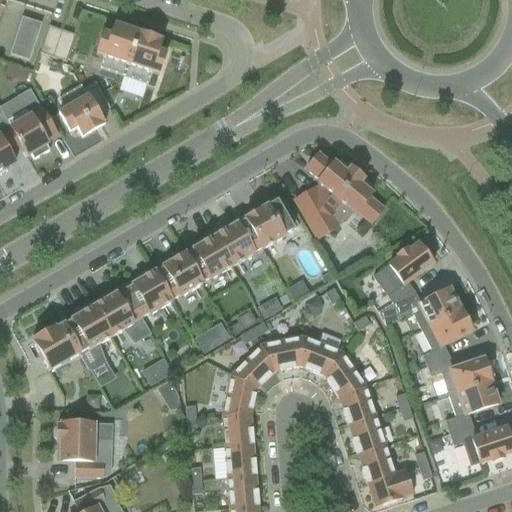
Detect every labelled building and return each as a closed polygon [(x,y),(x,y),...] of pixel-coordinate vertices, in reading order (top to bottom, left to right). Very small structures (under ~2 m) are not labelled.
[(21,20),(9,56),(28,62),(40,26),(21,20)] [(122,79),(137,35),(113,27),(109,38),(102,35),(95,56),(103,59),(99,71),(122,79)] [(52,59),(61,32),(47,28),(38,55),(52,59)] [(74,37),(61,32),(52,59),(65,64),(74,37)] [(160,43),(137,35),(122,79),(146,87),(150,75),(158,77),(164,56),(157,54),(160,43)] [(94,86),(82,92),(81,93),(96,118),(97,117),(108,111),(94,86)] [(103,128),(97,117),(96,118),(81,93),(82,92),(80,88),(57,101),(64,112),(57,116),(68,135),(75,131),(80,141),(103,128)] [(29,92),(0,108),(0,113),(21,150),(26,159),(30,156),(33,162),(48,152),(45,148),(46,147),(44,144),(55,137),(29,92)] [(0,178),(6,175),(4,171),(14,165),(9,157),(21,150),(0,113),(0,178)] [(314,190),(293,203),(315,241),(336,228),(329,217),(337,213),(341,207),(353,217),(356,215),(369,226),(382,211),(368,200),(370,197),(367,194),(370,190),(361,183),(362,182),(348,171),(347,172),(339,165),(336,168),(332,166),(330,168),(317,157),(304,172),(318,183),(316,186),(318,188),(315,192),(314,190)] [(266,208),(243,221),(260,252),(283,239),(282,237),(297,229),(284,206),(278,209),(275,205),(267,210),(266,208)] [(260,252),(243,221),(242,222),(243,223),(236,227),(235,226),(213,239),(230,269),(253,256),(252,254),(259,250),(260,252)] [(230,269),(213,239),(191,252),(191,254),(184,258),(183,256),(183,257),(200,286),(199,284),(207,280),(208,282),(230,269)] [(419,249),(416,246),(406,254),(404,251),(395,258),(397,261),(371,280),(394,308),(413,296),(406,285),(431,267),(429,264),(432,262),(421,247),(419,249)] [(200,286),(183,257),(160,270),(161,271),(154,275),(153,274),(169,304),(170,303),(169,302),(176,297),(177,299),(200,286)] [(169,304),(153,274),(130,287),(131,289),(123,293),(138,319),(139,319),(146,315),(147,316),(169,304)] [(331,307),(339,303),(332,291),(324,296),(331,307)] [(419,306),(413,296),(394,308),(399,318),(409,312),(420,333),(459,313),(448,291),(419,306)] [(138,319),(123,293),(115,298),(114,296),(92,309),(110,340),(123,332),(134,344),(148,336),(139,319),(138,319)] [(110,340),(92,309),(70,323),(71,324),(64,328),(63,327),(62,327),(79,356),(88,372),(103,362),(98,347),(110,340)] [(461,316),(459,313),(420,333),(430,354),(420,359),(425,369),(448,360),(442,349),(470,334),(468,330),(471,328),(464,314),(461,316)] [(368,327),(363,319),(352,326),(357,334),(368,327)] [(261,325),(250,332),(255,340),(266,333),(261,325)] [(79,356),(62,327),(54,331),(53,329),(30,343),(48,374),(79,356)] [(255,340),(250,332),(239,338),(244,346),(255,340)] [(298,369),(301,340),(259,348),(273,374),(298,369)] [(322,379),(340,355),(301,340),(298,369),(322,379)] [(255,392),(273,374),(259,348),(229,378),(255,392)] [(364,390),(340,355),(322,379),(336,399),(364,390)] [(451,371),(448,360),(425,369),(429,380),(440,376),(447,398),(489,384),(488,381),(492,379),(487,365),(483,366),(482,361),(451,371)] [(250,417),(255,392),(229,378),(221,420),(250,417)] [(497,407),(489,384),(447,398),(454,420),(444,424),(448,436),(470,429),(467,417),(497,407)] [(374,419),(364,390),(336,399),(337,400),(338,400),(342,412),(341,413),(346,428),(347,427),(347,428),(374,419)] [(394,399),(398,411),(407,409),(403,396),(394,399)] [(184,410),(185,423),(195,422),(193,409),(184,410)] [(411,421),(407,409),(398,411),(402,424),(411,421)] [(250,418),(250,417),(221,420),(223,450),(251,448),(251,447),(252,447),(251,431),(250,431),(249,418),(250,418)] [(384,449),(374,419),(347,428),(352,442),(350,442),(355,457),(357,457),(384,449)] [(196,435),(195,422),(185,423),(186,435),(196,435)] [(73,480),(102,481),(109,476),(110,443),(93,443),(94,426),(59,425),(59,427),(56,427),(56,429),(53,432),(53,438),(55,442),(55,444),(58,444),(58,464),(74,464),(73,480)] [(474,441),(470,429),(448,436),(452,449),(461,446),(466,460),(469,468),(478,465),(478,466),(490,462),(491,465),(502,461),(500,458),(511,454),(511,453),(511,451),(511,450),(511,442),(509,433),(506,434),(504,430),(474,441)] [(252,462),(251,448),(223,450),(226,481),(254,479),(254,478),(255,478),(254,462),(252,462)] [(393,477),(384,449),(357,457),(361,471),(360,471),(365,486),(366,486),(367,487),(404,474),(404,473),(393,477)] [(413,457),(417,470),(426,467),(422,455),(413,457)] [(430,479),(426,467),(417,470),(421,482),(430,479)] [(189,471),(191,484),(200,483),(199,470),(189,471)] [(411,496),(404,474),(367,487),(374,510),(401,501),(401,500),(411,496)] [(255,493),(254,479),(226,481),(228,511),(256,509),(256,508),(258,508),(256,492),(255,493)] [(201,496),(200,483),(191,484),(192,497),(201,496)] [(110,488),(97,491),(72,504),(76,511),(119,511),(114,500),(115,499),(110,488)]
